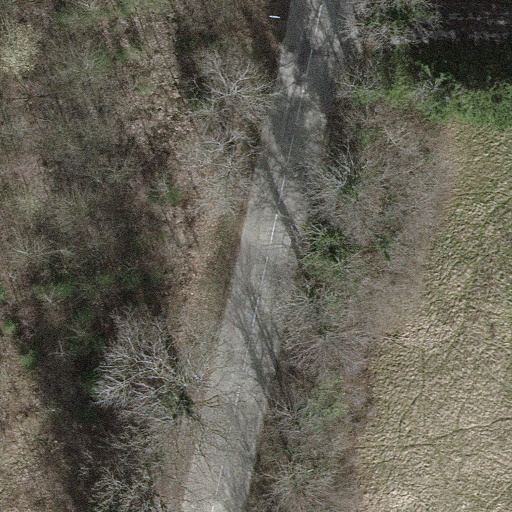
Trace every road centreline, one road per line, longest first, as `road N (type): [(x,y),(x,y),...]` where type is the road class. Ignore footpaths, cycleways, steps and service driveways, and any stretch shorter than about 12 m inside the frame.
road 1 (primary): [(207,511),(306,16)]
road 2 (unclassified): [(306,16),(511,23)]
